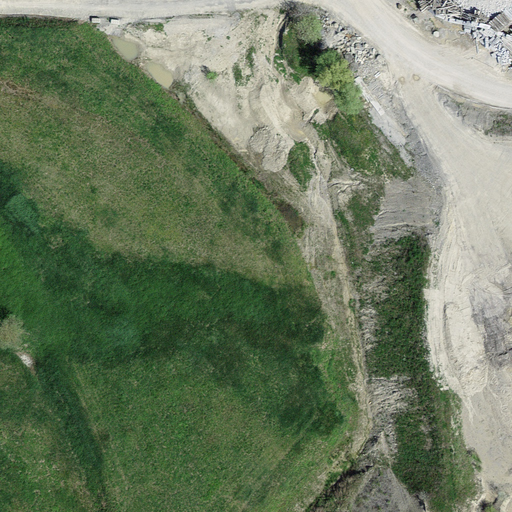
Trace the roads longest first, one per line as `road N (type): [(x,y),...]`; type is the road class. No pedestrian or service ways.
road 1 (track): [(511,111),(453,102),(345,0)]
road 2 (track): [(193,0),(71,0)]
